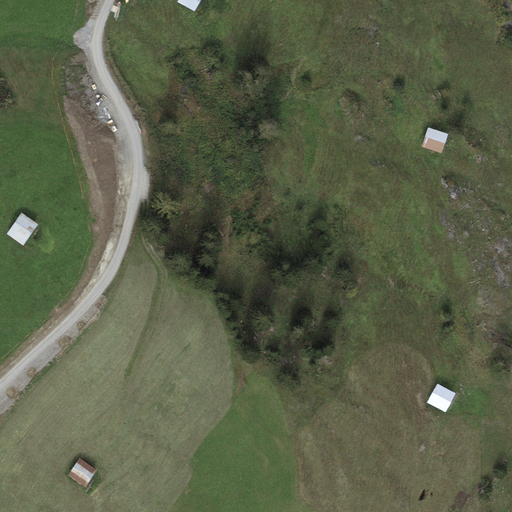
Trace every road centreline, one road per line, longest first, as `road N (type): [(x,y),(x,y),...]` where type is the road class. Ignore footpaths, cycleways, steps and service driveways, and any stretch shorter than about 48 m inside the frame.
road 1 (tertiary): [(112,0),(99,59),(137,147),(129,233),(102,287),(0,385)]
road 2 (track): [(140,175),(150,194),(144,230),(163,280),(132,372)]
